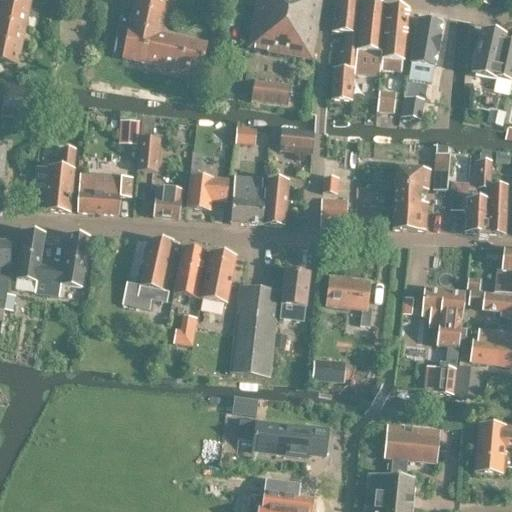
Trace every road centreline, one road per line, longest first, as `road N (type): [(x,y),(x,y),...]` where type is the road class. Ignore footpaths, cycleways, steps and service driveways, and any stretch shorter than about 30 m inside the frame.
road 1 (residential): [(0,218),(251,240),(309,237)]
road 2 (residential): [(309,237),(328,0)]
road 3 (residential): [(511,245),(309,237)]
